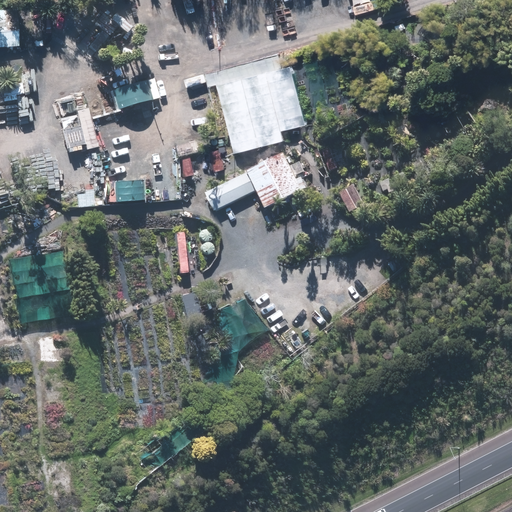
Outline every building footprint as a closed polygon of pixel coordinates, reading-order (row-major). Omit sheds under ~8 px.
[(0,44),(16,44),(13,7),(0,7),(0,44)] [(76,47),(90,58),(116,26),(125,33),(130,26),(113,12),(108,18),(101,13),(76,45),(68,39),(60,48),(69,55),(76,47)] [(38,34),(31,34),(30,50),(37,51),(38,34)] [(280,51),(282,59),(315,51),(313,42),(280,51)] [(40,74),(43,84),(59,80),(56,69),(40,74)] [(267,71),(218,83),(236,152),(285,140),(282,130),(267,71)] [(33,87),(41,116),(86,103),(78,74),(59,80),(43,84),(33,87)] [(112,94),(119,117),(151,107),(144,84),(112,94)] [(89,117),(44,131),(59,180),(104,166),(89,117)] [(253,156),(257,164),(278,152),(274,144),(253,156)] [(343,191),(353,211),(366,204),(362,198),(415,171),(404,148),(350,174),(355,185),(343,191)] [(206,192),(215,211),(234,202),(236,205),(250,198),(248,195),(258,190),(266,208),(308,187),(306,182),(307,181),(303,174),(306,173),(299,159),(290,163),(285,153),(206,192)]
